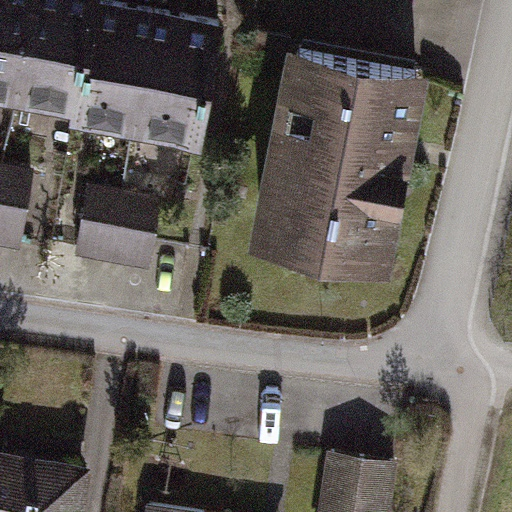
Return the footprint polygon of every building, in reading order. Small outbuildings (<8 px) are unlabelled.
[(0,0),(0,88),(20,92),(32,0),(0,0)] [(32,0),(20,92),(80,100),(94,0),(32,0)] [(140,132),(158,3),(140,0),(94,0),(80,100),(77,123),(140,132)] [(158,3),(140,132),(201,141),(220,12),(158,3)] [(426,59),(285,35),(250,237),(390,261),(426,59)] [(34,170),(0,163),(0,230),(22,234),(34,170)] [(157,192),(85,182),(76,244),(148,254),(157,192)] [(326,444),(317,511),(389,511),(397,453),(326,444)] [(83,511),(91,459),(0,446),(0,511),(83,511)] [(232,511),(148,499),(145,511),(232,511)]
